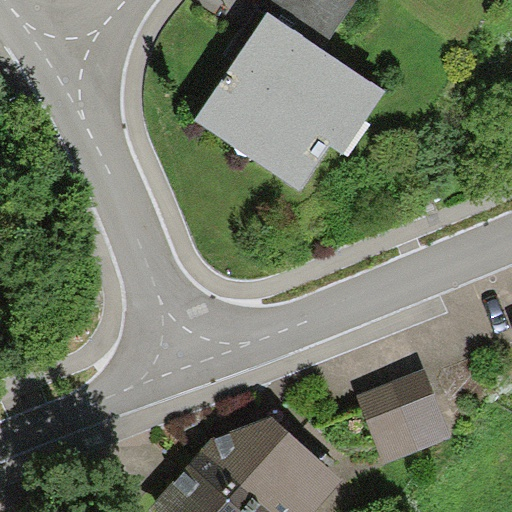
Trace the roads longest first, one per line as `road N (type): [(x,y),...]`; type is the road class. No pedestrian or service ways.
road 1 (residential): [(180,355),(511,221)]
road 2 (residential): [(73,64),(180,355)]
road 3 (residential): [(0,432),(180,355)]
